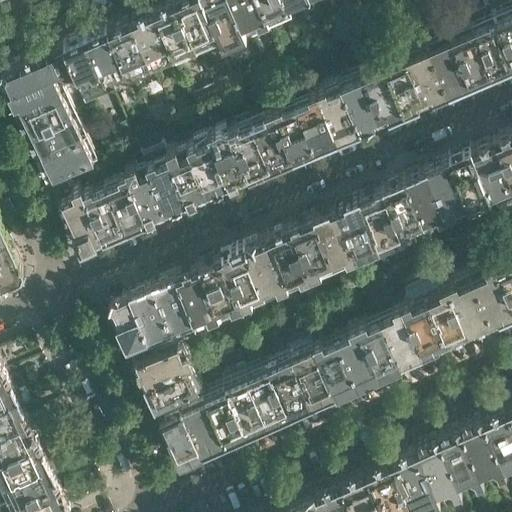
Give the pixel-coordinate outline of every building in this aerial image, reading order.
[(174,47),(153,0),(147,0),(131,7),(152,56),(174,47)] [(195,37),(179,0),(153,0),(174,47),(195,37)] [(217,27),(205,0),(179,0),(195,37),(217,27)] [(240,18),(232,0),(205,0),(217,27),(221,37),(244,27),(240,18)] [(263,8),(259,0),(232,0),(240,18),(253,12),(257,21),(267,16),(263,8)] [(288,0),(259,0),(263,8),(276,2),(279,11),(291,6),(288,0)] [(511,0),(493,9),(511,55),(511,0)] [(511,58),(511,55),(493,10),(490,2),(468,12),(471,19),(491,67),(511,58)] [(152,56),(131,7),(107,18),(131,71),(133,75),(148,68),(144,60),(152,56)] [(131,71),(107,18),(86,27),(108,76),(115,73),(117,77),(131,71)] [(491,67),(471,19),(449,28),(469,76),(491,67)] [(108,76),(86,27),(65,36),(84,79),(84,80),(96,75),(99,80),(108,76)] [(469,76),(449,28),(428,38),(448,85),(469,76)] [(84,79),(65,36),(45,44),(45,45),(20,55),(14,58),(2,63),(0,63),(0,71),(8,87),(7,87),(13,98),(18,109),(65,88),(84,79)] [(448,85),(428,38),(405,48),(425,95),(448,85)] [(425,95),(405,48),(383,57),(403,104),(425,95)] [(403,104),(383,57),(362,67),(381,113),(403,104)] [(381,113),(362,67),(338,77),(340,81),(358,123),(381,113)] [(358,123),(340,81),(327,86),(325,82),(317,85),(336,132),(358,123)] [(336,132),(317,85),(309,89),(311,94),(297,100),(314,142),(336,132)] [(28,129),(74,108),(65,88),(18,109),(28,129)] [(314,142),(297,100),(282,106),(280,101),(272,104),(292,151),(314,142)] [(292,151),(272,104),(264,107),(267,113),(252,119),(270,161),(292,151)] [(37,149),(83,128),(74,108),(28,129),(37,149)] [(270,161),(252,119),(239,125),(237,120),(228,123),(231,130),(248,170),(270,161)] [(511,123),(494,131),(511,174),(511,123)] [(248,170),(231,130),(220,135),(216,124),(207,128),(210,135),(228,178),(248,170)] [(92,149),(83,128),(37,149),(47,169),(92,149)] [(511,177),(511,174),(494,131),(472,141),(491,186),(511,177)] [(228,178),(210,135),(197,141),(196,136),(188,140),(191,147),(208,187),(228,178)] [(491,186),(472,141),(450,150),(468,192),(471,200),(484,195),(483,193),(492,188),(491,186)] [(208,187),(191,147),(179,152),(175,142),(166,146),(170,154),(188,196),(208,187)] [(468,192),(450,150),(428,159),(449,207),(458,203),(456,197),(468,192)] [(188,196),(170,154),(155,160),(153,155),(146,158),(149,166),(167,205),(188,196)] [(167,205),(149,166),(139,170),(135,159),(126,163),(128,167),(148,213),(167,205)] [(449,207),(428,159),(407,169),(425,211),(436,206),(439,211),(449,207)] [(103,232),(83,186),(80,179),(72,182),(64,163),(48,171),(72,224),(78,236),(86,239),(97,235),(97,234),(103,232)] [(148,213),(128,167),(118,171),(120,176),(107,181),(125,223),(148,213)] [(425,211),(407,169),(383,178),(404,226),(415,222),(412,216),(425,211)] [(125,223),(107,181),(106,178),(99,173),(92,176),(91,183),(83,186),(103,232),(125,223)] [(405,229),(404,226),(383,178),(361,188),(380,232),(383,238),(405,229)] [(380,232),(361,188),(339,197),(360,248),(372,243),(369,237),(380,232)] [(360,248),(339,197),(312,209),(331,253),(347,246),(350,252),(360,248)] [(331,253),(312,209),(290,218),(309,262),(312,261),(315,267),(325,263),(322,257),(331,253)] [(309,262),(290,218),(270,227),(292,277),(305,272),(302,265),(309,262)] [(23,261),(7,226),(0,229),(0,274),(1,277),(20,268),(21,268),(23,261)] [(292,277),(270,227),(246,236),(266,281),(277,276),(280,283),(292,277)] [(266,281),(246,236),(223,246),(246,297),(258,293),(255,286),(266,281)] [(246,297),(223,246),(201,256),(221,300),(233,295),(236,302),(246,297)] [(511,256),(506,259),(504,254),(496,258),(511,296),(511,256)] [(221,300),(201,256),(177,265),(197,310),(210,305),(213,312),(224,307),(221,300)] [(511,305),(511,296),(496,258),(495,256),(483,261),(485,268),(474,273),(492,314),(511,305)] [(405,270),(402,262),(390,267),(393,275),(405,270)] [(197,310),(177,265),(156,275),(175,320),(197,310)] [(469,325),(447,277),(445,272),(399,293),(401,298),(422,346),(469,325)] [(492,314),(474,273),(461,279),(458,272),(447,277),(469,325),(492,314)] [(175,320),(156,275),(131,285),(151,330),(153,329),(175,320)] [(151,330),(131,285),(112,293),(111,293),(108,301),(109,301),(134,354),(181,334),(177,326),(156,335),(153,329),(151,330)] [(422,346),(401,298),(390,303),(393,309),(381,315),(399,356),(422,346)] [(399,356),(381,315),(367,321),(365,316),(357,320),(377,366),(399,356)] [(377,366),(357,320),(348,323),(350,328),(337,334),(355,376),(377,366)] [(144,377),(191,356),(197,353),(193,343),(186,346),(181,334),(134,354),(144,377)] [(355,376),(337,334),(324,340),(322,335),(313,339),(314,343),(333,386),(355,376)] [(333,386),(314,343),(296,351),(314,394),(333,386)] [(314,394),(296,351),(274,361),(293,404),(314,394)] [(200,378),(191,356),(144,377),(154,398),(182,386),(200,378)] [(271,413),(252,371),(246,357),(224,367),(232,384),(249,423),(271,413)] [(293,404),(274,361),(252,371),(271,413),(293,404)] [(0,397),(17,390),(10,373),(6,366),(0,368),(0,397)] [(249,423),(232,384),(211,394),(228,433),(249,423)] [(207,442),(189,403),(182,386),(154,398),(178,448),(171,452),(169,460),(173,466),(178,468),(186,466),(189,459),(186,451),(207,442)] [(0,423),(28,411),(17,390),(0,397),(0,423)] [(228,433),(211,394),(189,403),(207,442),(228,433)] [(511,407),(507,396),(481,407),(503,457),(511,453),(511,407)] [(505,462),(503,457),(481,407),(459,417),(478,462),(489,457),(495,459),(498,465),(505,462)] [(0,451),(38,433),(31,419),(28,411),(0,423),(0,451)] [(483,472),(478,462),(459,417),(437,427),(456,471),(468,466),(473,469),(476,475),(483,472)] [(461,482),(456,471),(437,427),(415,437),(434,481),(445,476),(451,479),(454,485),(461,482)] [(48,455),(41,440),(38,433),(0,451),(0,463),(2,463),(7,474),(48,455)] [(434,481),(415,437),(390,448),(412,499),(427,492),(429,497),(439,492),(434,481)] [(412,499),(390,448),(365,459),(386,510),(403,503),(405,507),(414,503),(412,499)] [(59,478),(55,470),(59,468),(61,464),(56,452),(2,477),(12,500),(18,497),(59,478)] [(387,511),(386,510),(365,459),(340,470),(357,511),(387,511)] [(357,511),(340,470),(314,482),(327,511),(357,511)] [(66,502),(68,496),(59,478),(18,497),(25,511),(41,511),(66,502)] [(327,511),(314,482),(290,492),(298,511),(327,511)] [(298,511),(290,492),(266,503),(270,511),(298,511)] [(0,511),(25,511),(18,497),(12,500),(0,505),(0,511)] [(270,511),(266,503),(244,511),(270,511)]
